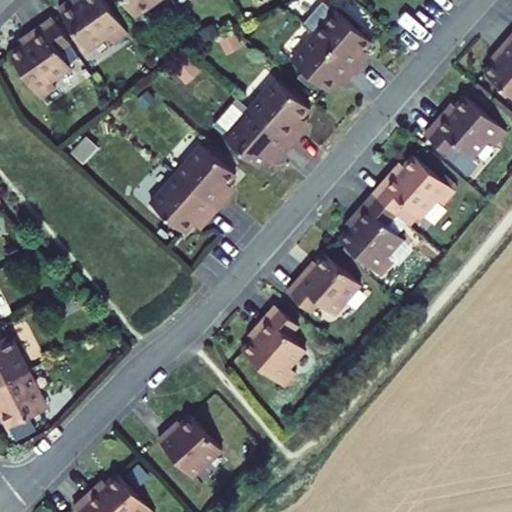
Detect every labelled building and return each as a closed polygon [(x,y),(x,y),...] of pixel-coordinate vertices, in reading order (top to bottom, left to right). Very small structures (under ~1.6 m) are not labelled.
[(117,0),(140,30),(175,5),(171,0),(117,0)] [(96,65),(116,52),(119,58),(133,49),(101,3),(80,17),(78,14),(67,22),(96,65)] [(331,17),(312,39),(353,75),(361,66),(355,61),(366,49),(331,17)] [(78,56),(61,30),(46,40),(60,67),(78,56)] [(485,71),(511,94),(511,34),(499,49),(502,52),(485,71)] [(353,75),(312,39),(288,66),(326,98),(338,84),(342,88),(353,75)] [(61,94),(71,88),(60,67),(46,40),(36,45),(41,54),(19,66),(50,114),(66,103),(61,94)] [(271,88),(249,113),(289,148),(297,139),(292,135),(306,119),(271,88)] [(455,144),(473,159),(489,141),(495,146),(505,133),(463,98),(447,118),(443,114),(426,135),(448,152),(455,144)] [(276,163),(289,148),(249,113),(222,144),(258,174),(271,159),(276,163)] [(390,172),(371,196),(395,215),(404,204),(422,218),(436,200),(441,204),(452,190),(410,156),(394,175),(390,172)] [(204,157),(181,182),(218,217),(227,207),(222,202),(236,187),(204,157)] [(218,217),(181,182),(160,205),(161,209),(168,233),(182,246),(200,226),(205,231),(218,217)] [(385,227),(395,215),(371,196),(352,219),(354,221),(340,239),(382,273),(392,260),(388,256),(401,241),(385,227)] [(161,209),(160,205),(150,216),(168,233),(161,209)] [(306,276),(304,274),(286,295),(308,313),(315,305),(330,317),(356,286),(322,258),(306,276)] [(294,330),(271,311),(252,335),(254,337),(238,357),(279,390),(287,380),(283,377),(300,356),(284,343),(294,330)] [(0,402),(34,386),(15,350),(0,357),(0,402)] [(52,422),(34,386),(0,402),(0,419),(2,418),(14,442),(52,422)] [(159,439),(193,476),(223,449),(191,414),(173,431),(171,428),(159,439)] [(154,511),(119,473),(99,491),(96,487),(74,507),(78,511),(154,511)] [(107,483),(104,480),(96,487),(99,491),(107,483)]
